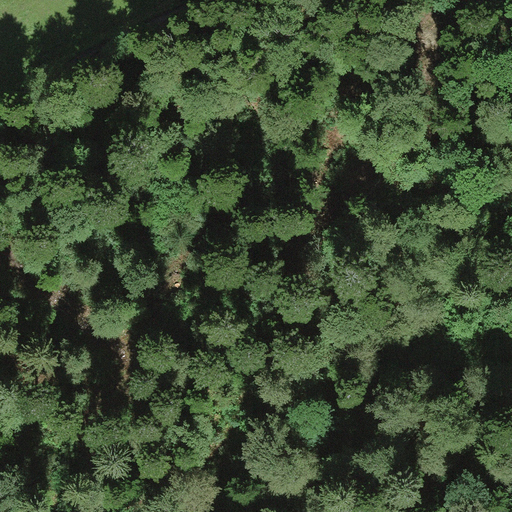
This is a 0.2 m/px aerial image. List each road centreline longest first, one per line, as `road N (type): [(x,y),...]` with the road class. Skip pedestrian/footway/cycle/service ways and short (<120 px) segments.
road 1 (track): [(511,252),(408,298),(344,341),(148,511)]
road 2 (track): [(0,108),(205,0)]
